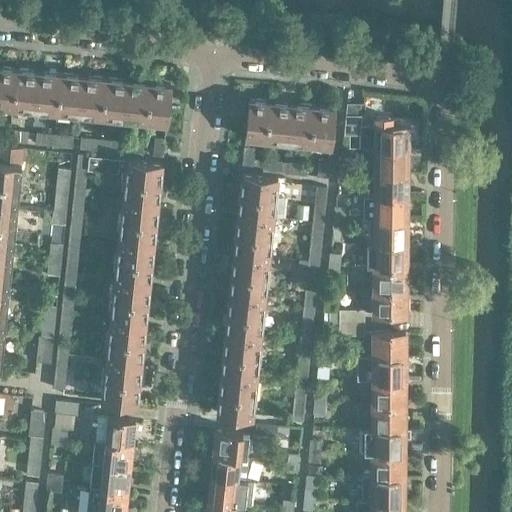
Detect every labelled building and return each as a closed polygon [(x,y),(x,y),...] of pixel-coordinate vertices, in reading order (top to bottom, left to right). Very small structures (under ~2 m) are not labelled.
[(0,103),(12,105),(16,67),(0,65),(0,103)] [(34,107),(38,69),(16,67),(12,105),(34,107)] [(57,110),(61,72),(38,69),(34,107),(57,110)] [(79,112),(83,74),(61,72),(57,110),(79,112)] [(101,115),(105,77),(83,74),(79,112),(101,115)] [(123,117),(127,79),(105,77),(101,115),(123,117)] [(146,119),(150,81),(127,79),(123,117),(146,119)] [(170,83),(150,81),(146,119),(166,122),(170,83)] [(264,137),(268,99),(249,97),(245,135),(264,137)] [(286,139),(290,101),(268,99),(264,137),(286,139)] [(308,142),(312,104),(290,101),(286,139),(308,142)] [(334,106),(312,104),(308,142),(330,144),(334,106)] [(343,133),(352,133),(353,123),(363,123),(363,113),(345,113),(343,133)] [(376,147),(376,148),(407,148),(407,146),(410,146),(410,134),(407,134),(407,118),(390,118),(390,123),(376,123),(376,132),(368,132),(368,147),(376,147)] [(18,140),(19,129),(10,129),(9,139),(18,140)] [(28,130),(19,129),(18,140),(27,141),(28,130)] [(44,142),(45,132),(36,131),(35,141),(44,142)] [(53,143),(54,133),(45,132),(44,142),(53,143)] [(63,144),(64,134),(54,133),(53,143),(63,144)] [(73,135),(64,134),(63,144),(72,145),(73,135)] [(163,146),(164,136),(155,135),(154,145),(163,146)] [(89,147),(90,137),(80,136),(79,146),(89,147)] [(98,148),(99,138),(90,137),(89,147),(98,148)] [(107,149),(108,139),(99,138),(98,148),(107,149)] [(117,140),(108,139),(107,149),(116,150),(117,140)] [(133,152),(134,142),(125,141),(124,151),(133,152)] [(143,142),(134,142),(133,152),(142,153),(143,142)] [(0,144),(0,159),(21,162),(23,146),(0,144)] [(163,155),(163,150),(163,146),(154,145),(153,154),(163,155)] [(254,146),(244,145),(243,154),(253,155),(254,146)] [(406,170),(407,148),(376,148),(375,169),(406,170)] [(86,165),(88,153),(78,152),(76,164),(86,165)] [(162,161),(126,157),(126,159),(120,158),(120,157),(89,154),(87,167),(119,171),(119,166),(125,167),(122,197),(158,201),(162,161)] [(252,164),(253,155),(243,154),(242,163),(252,164)] [(328,166),(329,157),(319,156),(318,165),(328,166)] [(0,201),(17,204),(21,162),(0,159),(0,201)] [(271,170),(272,160),(263,159),(262,169),(271,170)] [(349,160),(340,159),(339,169),(348,170),(349,160)] [(282,161),(272,160),(271,170),(281,171),(282,161)] [(298,172),(299,162),(290,161),(288,172),(298,172)] [(308,163),(299,162),(298,172),(307,173),(308,163)] [(85,176),(86,165),(76,164),(75,175),(85,176)] [(327,176),(328,166),(318,165),(317,175),(327,176)] [(58,166),(57,174),(69,175),(70,167),(58,166)] [(347,181),(348,170),(339,169),(338,180),(347,181)] [(406,194),(406,170),(375,169),(375,193),(406,194)] [(237,207),(237,211),(273,215),(277,175),(241,171),(237,207)] [(69,183),(69,175),(57,174),(56,182),(69,183)] [(75,180),(73,192),(83,193),(85,182),(75,180)] [(68,191),(69,183),(56,182),(55,190),(68,191)] [(325,194),(326,185),(316,184),(315,193),(325,194)] [(67,199),(68,191),(55,190),(55,198),(67,199)] [(82,205),(83,194),(83,193),(73,192),(72,204),(82,205)] [(324,204),(325,194),(315,193),(314,203),(324,204)] [(406,217),(406,194),(375,193),(375,217),(406,217)] [(154,241),(158,201),(122,197),(118,237),(154,241)] [(66,207),(67,199),(55,198),(54,206),(66,207)] [(0,243),(12,245),(17,204),(0,201),(0,243)] [(323,213),(324,204),(314,203),(313,212),(323,213)] [(81,217),(82,205),(72,204),(71,216),(81,217)] [(65,215),(66,207),(54,206),(53,214),(65,215)] [(344,207),(336,206),(334,216),(343,217),(344,207)] [(269,255),(273,215),(237,211),(233,251),(269,255)] [(322,222),(323,213),(313,212),(312,221),(322,222)] [(65,223),(65,215),(53,214),(52,222),(65,223)] [(342,228),(343,217),(334,216),(333,227),(342,228)] [(406,241),(406,217),(375,217),(374,241),(406,241)] [(70,220),(69,232),(79,233),(81,221),(70,220)] [(78,245),(79,234),(79,233),(69,232),(68,244),(78,245)] [(319,248),(321,236),(311,235),(309,247),(319,248)] [(150,280),(154,241),(118,237),(114,277),(150,280)] [(63,242),(62,242),(50,240),(49,248),(62,250),(63,242)] [(405,265),(406,241),(374,241),(374,265),(405,265)] [(0,284),(8,286),(12,245),(0,243),(0,284)] [(77,257),(78,245),(68,244),(67,256),(77,257)] [(318,260),(319,248),(309,247),(308,259),(318,260)] [(61,258),(62,250),(49,248),(49,256),(61,258)] [(265,294),(269,255),(233,251),(229,291),(265,294)] [(339,253),(331,252),(330,263),(338,264),(339,253)] [(60,266),(61,258),(49,256),(48,265),(60,266)] [(317,271),(318,260),(308,259),(307,270),(317,271)] [(66,260),(65,272),(75,273),(76,261),(66,260)] [(337,274),(338,264),(330,263),(328,274),(337,274)] [(59,274),(60,266),(48,265),(47,273),(59,274)] [(405,289),(405,265),(374,265),(374,288),(405,289)] [(74,285),(75,273),(65,272),(64,283),(74,285)] [(315,288),(316,276),(307,275),(305,287),(315,288)] [(145,320),(150,280),(114,277),(109,316),(145,320)] [(73,296),(74,285),(64,283),(63,295),(73,296)] [(314,300),(315,289),(315,288),(305,287),(304,299),(314,300)] [(405,312),(405,289),(374,288),(374,312),(405,312)] [(260,334),(265,294),(229,291),(224,330),(260,334)] [(313,312),(314,300),(304,299),(303,311),(313,312)] [(62,300),(61,312),(71,313),(72,301),(62,300)] [(56,304),(55,304),(44,303),(43,311),(55,312),(56,304)] [(329,320),(340,320),(364,320),(364,308),(330,308),(329,320)] [(55,320),(55,312),(43,311),(42,319),(55,320)] [(70,324),(71,313),(61,312),(60,323),(70,324)] [(311,328),(312,316),(302,315),(301,327),(311,328)] [(141,360),(145,320),(109,316),(105,356),(141,360)] [(54,328),(55,320),(42,319),(41,326),(54,328)] [(364,332),(364,320),(340,320),(340,332),(364,332)] [(69,336),(70,324),(60,323),(59,335),(69,336)] [(53,336),(54,328),(41,326),(41,334),(53,336)] [(310,340),(311,328),(301,327),(300,339),(310,340)] [(373,329),(373,354),(405,354),(405,330),(373,329)] [(256,374),(260,334),(224,330),(220,370),(256,374)] [(53,336),(41,334),(39,334),(36,359),(50,361),(53,336)] [(309,351),(310,340),(300,339),(299,350),(309,351)] [(58,340),(57,349),(67,350),(68,341),(58,340)] [(66,359),(67,354),(67,350),(57,349),(56,358),(66,359)] [(329,354),(320,353),(319,363),(328,364),(329,354)] [(404,379),(405,354),(373,354),(373,378),(404,379)] [(307,368),(308,356),(298,355),(297,367),(307,368)] [(137,401),(141,360),(105,356),(101,397),(137,401)] [(65,369),(66,359),(56,358),(55,368),(65,369)] [(306,379),(307,368),(297,367),(296,378),(306,379)] [(64,378),(65,369),(55,368),(54,377),(64,378)] [(252,414),(256,374),(220,370),(216,410),(252,414)] [(305,391),(306,379),(296,378),(295,390),(305,391)] [(404,403),(404,379),(373,378),(373,402),(404,403)] [(316,391),(315,401),(324,402),(325,392),(316,391)] [(303,408),(304,396),(294,395),(293,407),(303,408)] [(55,398),(54,410),(77,413),(78,400),(55,398)] [(314,412),(315,412),(323,413),(324,402),(315,401),(314,412)] [(404,427),(404,403),(373,402),(372,427),(404,427)] [(302,419),(303,408),(293,407),(292,418),(302,419)] [(43,435),(45,410),(31,409),(28,434),(30,434),(43,435)] [(135,418),(107,415),(97,414),(95,438),(132,442),(135,418)] [(276,435),(277,424),(256,422),(255,433),(276,435)] [(66,435),(67,427),(53,425),(52,434),(66,435)] [(403,451),(404,427),(372,427),(359,427),(359,451),(372,451),(403,451)] [(249,432),(215,428),(212,452),(246,456),(247,450),(249,450),(249,449),(250,448),(251,447),(251,446),(252,445),(252,444),(252,442),(252,441),(251,440),(251,439),(250,438),(249,437),(248,437),(249,432)] [(42,443),(43,435),(30,434),(29,442),(42,443)] [(65,443),(66,435),(52,434),(51,442),(65,443)] [(132,442),(95,438),(92,461),(130,465),(132,442)] [(320,439),(311,439),(310,449),(319,450),(320,439)] [(41,451),(42,443),(29,442),(29,450),(41,451)] [(318,461),(319,450),(310,449),(309,460),(318,461)] [(40,459),(41,451),(29,450),(28,458),(40,459)] [(403,475),(403,451),(372,451),(372,475),(403,475)] [(244,479),(246,456),(212,452),(210,475),(233,478),(244,479)] [(297,461),(298,453),(288,452),(287,460),(297,461)] [(39,467),(40,459),(28,458),(27,465),(39,467)] [(296,470),(297,461),(287,460),(286,469),(296,470)] [(127,489),(130,465),(92,461),(90,485),(127,489)] [(39,475),(39,467),(27,465),(26,473),(39,475)] [(320,466),(308,465),(308,473),(320,475),(320,466)] [(62,473),(48,472),(47,480),(61,481),(62,473)] [(319,483),(320,475),(308,473),(307,482),(319,483)] [(244,479),(233,478),(210,475),(207,499),(230,502),(242,503),(245,479),(244,479)] [(403,499),(403,482),(403,475),(372,475),(363,475),(363,499),(371,499),(403,499)] [(38,480),(26,479),(25,487),(37,488),(38,480)] [(60,490),(61,481),(47,480),(46,488),(60,490)] [(124,511),(127,489),(90,485),(86,511),(124,511)] [(36,496),(37,488),(25,487),(24,495),(36,496)] [(315,488),(306,487),(305,497),(314,498),(315,488)] [(35,504),(36,496),(24,495),(23,503),(35,504)] [(313,509),(314,498),(305,497),(304,508),(313,509)] [(293,507),(293,499),(283,498),(282,506),(293,507)] [(229,511),(230,502),(207,499),(205,511),(229,511)] [(402,511),(403,499),(371,499),(371,511),(402,511)] [(34,511),(35,504),(23,503),(22,511),(34,511)]
